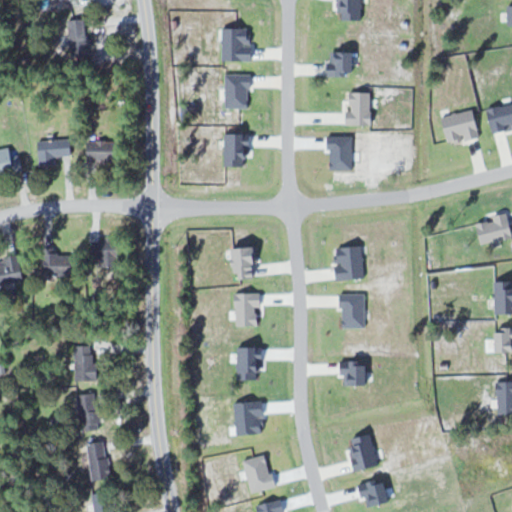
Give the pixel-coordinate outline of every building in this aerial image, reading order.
[(72,57),(91,57),(91,19),(71,19),(72,57)] [(40,139),(41,165),(58,164),(57,154),(74,154),(73,137),(40,139)] [(89,161),(124,161),(124,139),(89,139),(89,161)] [(14,154),(12,146),(0,149),(0,177),(26,170),(21,152),(14,154)] [(103,266),(122,266),(122,237),(103,237),(103,266)] [(21,255),(0,260),(0,285),(26,280),(21,255)] [(47,274),(76,274),(76,255),(47,255),(47,274)] [(76,379),(98,379),(98,344),(76,344),(76,379)] [(99,392),(79,394),(81,429),(102,428),(99,392)] [(90,442),(93,479),(111,478),(109,440),(90,442)] [(95,492),(96,511),(114,511),(113,491),(95,492)]
